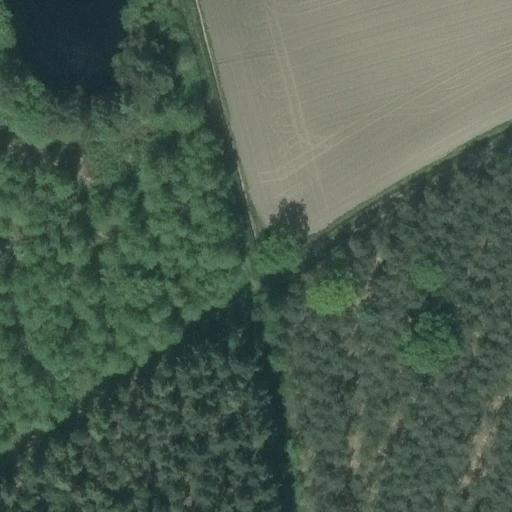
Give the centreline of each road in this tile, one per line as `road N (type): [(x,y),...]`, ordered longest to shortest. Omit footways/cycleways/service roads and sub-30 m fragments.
road 1 (track): [(0,455),(262,298)]
road 2 (track): [(262,298),(511,144)]
